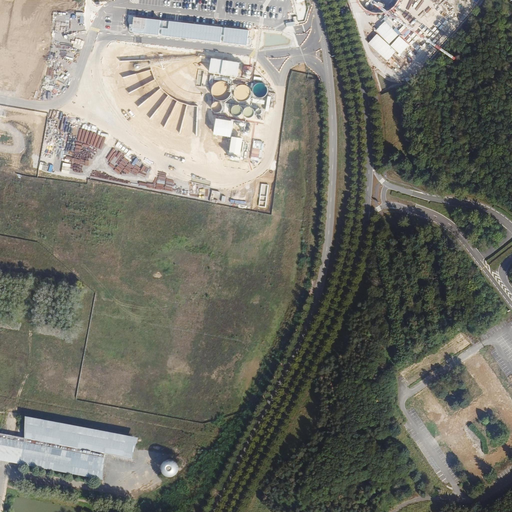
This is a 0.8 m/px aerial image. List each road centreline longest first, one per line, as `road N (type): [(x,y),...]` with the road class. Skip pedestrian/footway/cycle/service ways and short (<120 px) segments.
road 1 (primary): [(234,511),(335,316),(364,223),(366,109),(337,0)]
road 2 (primary): [(315,0),(332,114),(325,258),(305,330),(212,511)]
